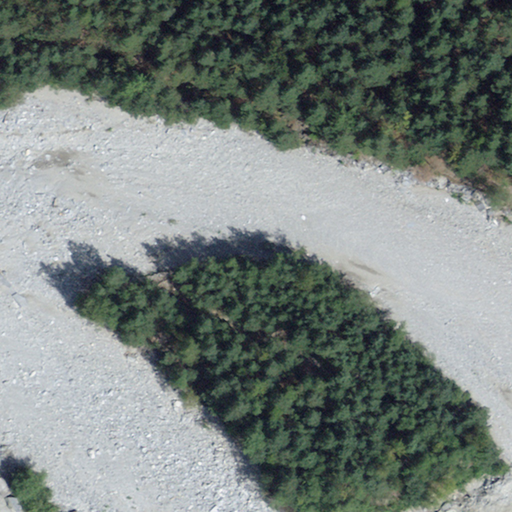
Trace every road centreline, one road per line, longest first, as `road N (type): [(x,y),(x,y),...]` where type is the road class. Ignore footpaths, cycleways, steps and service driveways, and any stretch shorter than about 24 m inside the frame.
road 1 (track): [(511,153),(274,72),(92,32),(0,26)]
road 2 (track): [(355,249),(476,331),(511,370)]
